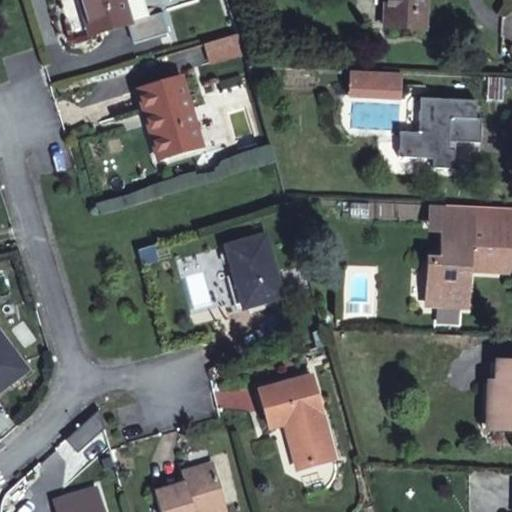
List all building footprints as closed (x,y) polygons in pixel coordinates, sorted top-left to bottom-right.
[(82,0),(90,26),(124,16),(132,43),(167,34),(159,4),(149,7),(146,0),(82,0)] [(422,29),(424,0),(388,0),(387,24),(422,29)] [(242,61),(233,30),(199,40),(208,71),(242,61)] [(157,113),(149,115),(160,151),(200,139),(183,73),(148,84),(157,113)] [(417,134),(401,133),(399,155),(430,158),(429,165),(450,166),(452,146),(445,145),(445,138),(476,141),(478,120),(471,119),(472,101),(420,98),(417,134)] [(438,252),(429,251),(424,298),(461,301),(466,261),(497,264),(500,242),(511,243),(511,235),(511,224),(441,220),(438,252)] [(260,233),(223,244),(240,303),(277,293),(260,233)] [(363,266),(362,301),(383,303),(384,267),(363,266)] [(194,302),(198,313),(209,315),(214,310),(215,299),(205,278),(200,276),(191,279),(187,285),(187,286),(189,292),(192,296),(197,300),(194,302)] [(0,342),(0,373),(15,363),(0,342)] [(511,360),(498,360),(498,379),(490,379),(489,399),(497,400),(496,426),(511,426),(511,360)] [(267,427),(281,423),(295,465),(330,455),(307,381),(258,397),(267,427)] [(176,471),(179,479),(211,469),(209,462),(176,471)] [(155,511),(194,511),(221,504),(211,469),(179,479),(180,483),(149,491),(155,511)] [(92,511),(85,492),(45,505),(47,511),(92,511)]
